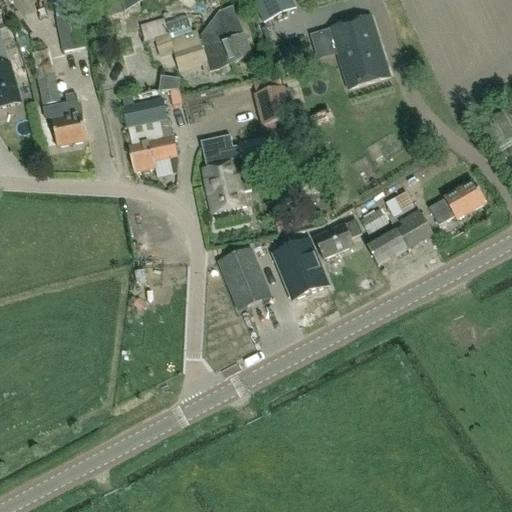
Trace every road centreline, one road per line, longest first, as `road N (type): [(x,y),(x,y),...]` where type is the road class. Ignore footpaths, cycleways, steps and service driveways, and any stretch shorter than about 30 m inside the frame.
road 1 (unclassified): [(190,413),(198,267),(174,202),(98,183),(0,187)]
road 2 (tertiary): [(190,413),(511,243)]
road 3 (tertiary): [(12,511),(190,413)]
